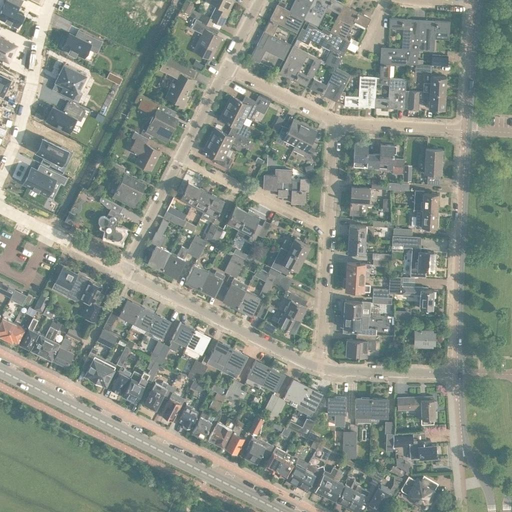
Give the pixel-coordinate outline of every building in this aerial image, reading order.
[(4,0),(0,9),(0,17),(17,26),(24,14),(16,10),(19,6),(6,0),(4,0)] [(119,1),(116,0),(76,0),(69,15),(105,31),(119,1)] [(188,14),(211,25),(213,20),(223,24),(230,10),(228,9),(229,6),(230,6),(233,1),(232,0),(208,0),(217,4),(210,17),(201,14),(191,9),(188,14)] [(289,11),(303,18),(312,0),(294,0),(289,10),(289,11)] [(339,13),(343,4),(334,0),(312,0),(303,18),(317,25),(326,7),(339,13)] [(296,32),(303,18),(289,11),(289,10),(283,7),(277,4),(263,31),(272,35),(278,23),(296,32)] [(339,13),(330,31),(329,31),(344,38),(353,20),(365,27),(370,18),(343,4),(339,13)] [(190,9),(182,5),(180,10),(188,14),(190,9)] [(194,48),(211,57),(215,49),(214,48),(219,38),(220,39),(220,38),(212,34),(215,28),(218,30),(194,17),(191,24),(193,25),(191,28),(203,34),(195,48),(194,47),(194,48)] [(389,27),(403,28),(402,48),(411,49),(417,49),(419,19),(389,18),(389,27)] [(449,21),(419,19),(417,49),(433,50),(434,30),(448,31),(449,21)] [(325,62),(335,67),(336,67),(349,41),(344,38),(329,31),(330,31),(323,27),(321,31),(316,28),(316,27),(308,23),(300,39),(300,40),(307,43),(310,38),(331,49),(325,62)] [(95,52),(100,41),(81,31),(78,38),(68,33),(65,38),(64,37),(60,44),(62,45),(61,46),(67,49),(66,51),(74,55),(75,53),(82,57),(87,48),(95,52)] [(283,59),(290,44),(272,35),(263,31),(250,57),(258,62),(265,49),(283,59)] [(0,55),(8,59),(15,44),(0,36),(0,55)] [(279,72),(306,86),(310,77),(298,71),(307,53),(296,47),(293,45),(279,72)] [(379,77),(389,78),(389,77),(390,64),(410,65),(410,64),(415,64),(416,64),(417,49),(411,49),(402,48),(381,47),(379,77)] [(432,54),(431,64),(446,65),(447,55),(432,54)] [(175,104),(184,108),(189,97),(189,96),(189,97),(187,96),(193,83),(189,81),(194,70),(166,56),(160,68),(176,76),(173,82),(171,81),(170,83),(172,83),(166,96),(177,101),(176,103),(175,103),(175,104)] [(59,71),(55,80),(63,84),(59,91),(77,100),(81,92),(77,91),(86,74),(63,63),(62,64),(61,64),(58,70),(59,71)] [(0,93),(2,94),(5,89),(5,88),(7,84),(8,84),(7,84),(10,78),(6,76),(2,74),(1,73),(1,74),(0,73),(0,66),(0,93)] [(336,67),(335,67),(326,85),(313,79),(309,87),(336,101),(350,74),(336,67)] [(344,105),(374,106),(374,97),(376,76),(359,75),(358,96),(344,95),(344,105)] [(430,75),(429,91),(445,92),(446,76),(430,75)] [(405,78),(389,77),(389,78),(388,97),(374,97),(374,106),(404,108),(405,78)] [(444,108),(445,92),(429,91),(428,108),(444,108)] [(143,129),(140,134),(148,138),(150,133),(156,136),(157,135),(165,139),(175,119),(167,115),(168,114),(167,113),(166,114),(165,115),(163,114),(167,107),(139,92),(135,100),(151,108),(150,109),(150,111),(151,114),(153,116),(154,117),(151,124),(150,123),(146,130),(143,129)] [(231,95),(225,106),(249,118),(255,108),(263,112),(269,101),(258,95),(255,101),(245,96),(242,101),(231,95)] [(62,110),(52,105),(46,119),(69,130),(75,118),(80,120),(85,110),(67,101),(62,110)] [(230,129),(243,135),(247,137),(250,132),(246,130),(251,119),(249,118),(225,106),(220,117),(233,123),(230,129)] [(281,144),(284,139),(295,145),(305,125),(304,124),(304,125),(294,120),(293,119),(288,129),(283,126),(283,125),(275,140),(281,144)] [(271,129),(277,132),(280,126),(274,123),(271,129)] [(305,125),(295,145),(292,149),(310,158),(317,143),(316,144),(311,141),(316,130),(315,130),(314,131),(304,126),(305,125)] [(247,137),(243,135),(230,129),(228,134),(214,127),(212,132),(211,132),(209,135),(210,136),(209,138),(228,147),(231,141),(239,144),(241,141),(244,143),(247,137)] [(159,151),(145,144),(148,138),(140,134),(134,131),(131,137),(135,139),(130,150),(133,151),(133,152),(135,153),(135,152),(140,154),(136,162),(150,169),(159,151)] [(47,156),(43,164),(62,173),(66,165),(60,162),(67,148),(42,137),(36,151),(47,156)] [(232,158),(224,154),(228,147),(209,138),(208,141),(207,140),(205,144),(206,144),(204,149),(214,154),(212,160),(227,168),(232,158)] [(366,167),(372,167),(373,153),(367,153),(368,143),(354,142),(353,162),(366,163),(366,167)] [(379,154),(373,153),(372,167),(379,168),(379,164),(386,164),(386,168),(392,168),(393,157),(393,153),(395,153),(396,145),(380,144),(379,154)] [(440,173),(442,148),(425,147),(424,172),(428,172),(427,183),(439,184),(440,173)] [(403,158),(393,157),(392,168),(392,172),(402,173),(403,158)] [(120,174),(124,167),(109,159),(106,167),(120,174)] [(38,190),(47,195),(55,179),(60,182),(63,184),(67,176),(49,167),(46,174),(36,169),(31,166),(23,183),(31,187),(31,188),(38,191),(38,190)] [(277,189),(277,195),(287,196),(287,191),(291,191),(290,202),(304,203),(305,191),(307,191),(307,178),(300,177),(299,181),(290,180),(291,170),(275,169),(274,174),(264,174),(263,188),(276,189),(277,189)] [(132,204),(142,184),(135,180),(135,179),(134,178),(134,180),(133,179),(132,180),(130,179),(131,177),(125,174),(118,189),(117,188),(113,196),(124,202),(124,200),(132,204)] [(191,204),(200,187),(187,181),(179,198),(191,204)] [(359,187),(351,186),(350,201),(349,201),(349,203),(350,203),(349,214),(357,215),(358,201),(368,202),(369,187),(359,187),(359,186),(359,187)] [(211,193),(200,187),(191,204),(203,210),(211,193)] [(422,209),(436,210),(437,193),(423,192),(424,190),(414,189),(413,208),(422,209)] [(223,199),(211,193),(203,210),(210,213),(208,216),(214,219),(223,199)] [(111,237),(111,238),(113,238),(116,238),(117,238),(118,238),(119,238),(120,237),(121,236),(121,235),(121,234),(121,233),(121,232),(121,231),(120,230),(119,229),(118,229),(116,229),(118,222),(122,214),(119,212),(122,207),(101,196),(99,198),(100,200),(107,207),(106,216),(104,215),(103,215),(102,215),(101,215),(100,215),(100,216),(99,216),(99,217),(98,218),(98,219),(98,220),(98,221),(99,222),(99,223),(100,223),(100,224),(105,226),(105,227),(105,228),(106,229),(107,229),(106,236),(111,237)] [(238,228),(247,211),(234,205),(226,221),(238,228)] [(436,219),(436,210),(422,209),(413,208),(413,213),(416,213),(415,228),(427,228),(427,226),(435,226),(436,225),(437,225),(437,219),(436,219)] [(163,216),(182,226),(185,220),(166,210),(163,216)] [(259,217),(247,211),(238,228),(236,233),(253,242),(257,234),(261,225),(256,222),(259,217)] [(155,245),(148,260),(162,267),(170,251),(171,249),(161,244),(162,241),(165,235),(162,233),(168,222),(162,219),(156,231),(150,242),(155,245)] [(182,226),(188,229),(190,223),(185,220),(182,226)] [(257,234),(263,237),(270,223),(264,220),(261,225),(257,234)] [(204,237),(210,240),(217,226),(211,223),(204,237)] [(349,224),(348,237),(365,238),(365,233),(364,233),(364,225),(349,224)] [(222,230),(223,228),(217,226),(210,240),(216,243),(219,237),(222,230)] [(432,268),(434,267),(435,253),(433,252),(433,251),(419,251),(419,246),(418,246),(418,236),(392,234),(392,242),(403,243),(402,245),(412,246),(410,275),(424,276),(425,269),(430,269),(431,270),(431,269),(432,269),(432,268)] [(176,255),(170,251),(162,267),(177,275),(185,259),(183,258),(187,251),(192,254),(200,238),(195,235),(188,249),(181,246),(176,255)] [(284,239),(281,246),(288,250),(303,258),(303,257),(305,257),(308,251),(306,251),(309,245),(304,242),(294,237),(291,243),(284,239)] [(364,244),(365,238),(348,237),(347,251),(363,252),(363,244),(364,244)] [(198,256),(206,241),(200,238),(192,254),(198,256)] [(278,251),(271,266),(278,269),(286,274),(290,267),(297,270),(303,258),(288,250),(281,246),(278,251)] [(224,270),(230,272),(238,257),(232,254),(224,270)] [(244,260),(238,257),(230,272),(236,275),(244,260)] [(364,263),(346,262),(346,275),(364,276),(368,277),(368,270),(370,270),(370,263),(364,263)] [(185,279),(200,286),(208,270),(193,263),(185,279)] [(72,298),(72,297),(78,286),(72,283),(77,274),(62,267),(55,281),(69,288),(66,295),(72,298)] [(222,278),(208,270),(200,286),(214,294),(222,278)] [(72,283),(78,286),(72,297),(76,298),(79,298),(87,302),(81,314),(94,321),(102,306),(96,303),(98,298),(99,296),(98,294),(97,294),(101,286),(88,280),(89,278),(78,272),(77,274),(72,283)] [(278,272),(275,277),(289,285),(292,279),(278,272)] [(270,273),(269,273),(262,288),(267,291),(275,276),(270,273)] [(363,284),(364,276),(346,275),(345,278),(343,278),(343,287),(345,287),(345,289),(357,290),(357,291),(358,291),(358,290),(363,290),(369,290),(369,284),(363,284)] [(432,289),(427,289),(427,286),(401,285),(402,276),(389,276),(388,292),(420,294),(419,307),(419,308),(420,308),(420,307),(425,308),(430,309),(430,308),(431,308),(432,308),(432,307),(433,290),(433,289),(432,289)] [(286,290),(289,285),(275,277),(272,283),(286,291),(286,290)] [(222,298),(237,305),(245,289),(231,282),(222,298)] [(0,289),(5,292),(8,286),(2,283),(0,287),(0,289)] [(388,297),(388,289),(373,288),(372,296),(388,297)] [(26,295),(14,289),(11,295),(23,302),(26,295)] [(260,296),(245,289),(237,305),(251,313),(260,296)] [(283,296),(290,299),(284,311),(299,319),(305,306),(301,304),(304,299),(286,290),(286,291),(283,296)] [(46,306),(50,297),(41,292),(33,309),(42,313),(46,306)] [(133,321),(133,322),(141,306),(140,306),(130,301),(130,302),(126,300),(127,299),(126,299),(118,314),(119,315),(120,313),(123,315),(123,317),(133,321)] [(343,312),(343,313),(361,314),(361,307),(368,308),(368,301),(344,300),(344,305),(342,305),(341,312),(343,312)] [(293,331),(299,319),(284,311),(263,301),(256,315),(262,318),(267,308),(282,316),(278,324),(293,331)] [(42,313),(51,318),(55,310),(46,306),(42,313)] [(145,333),(147,329),(155,313),(154,313),(144,308),(144,309),(140,307),(141,306),(133,322),(130,326),(145,333)] [(109,330),(117,313),(111,311),(103,327),(109,330)] [(155,313),(147,329),(145,333),(159,341),(161,336),(169,320),(158,315),(158,316),(155,314),(155,313)] [(356,328),(356,333),(376,334),(376,329),(368,328),(368,315),(361,314),(343,313),(342,327),(356,328)] [(0,335),(4,338),(4,337),(12,321),(2,316),(0,319),(0,335)] [(27,347),(28,347),(29,347),(37,332),(32,329),(37,319),(32,317),(19,343),(23,344),(22,345),(23,347),(26,348),(27,347)] [(38,351),(41,353),(54,327),(56,322),(52,320),(44,335),(39,332),(31,348),(33,349),(32,350),(33,351),(36,352),(37,352),(38,351)] [(54,327),(41,353),(44,355),(44,357),(47,358),(49,358),(49,357),(50,358),(58,342),(53,339),(61,322),(57,320),(56,322),(54,327)] [(24,327),(12,321),(4,337),(12,341),(12,339),(17,342),(24,327)] [(168,347),(174,350),(179,341),(186,345),(194,329),(180,321),(172,337),(169,342),(171,343),(168,347)] [(79,340),(82,334),(82,333),(69,327),(65,333),(79,340)] [(414,344),(431,345),(432,329),(414,329),(414,330),(410,330),(410,328),(406,328),(406,330),(399,340),(405,344),(410,337),(414,338),(414,344)] [(102,329),(99,334),(114,342),(117,336),(102,329)] [(186,345),(182,352),(197,359),(201,352),(209,336),(194,329),(186,345)] [(375,349),(375,341),(376,334),(356,333),(355,339),(346,338),(345,354),(357,355),(356,356),(366,357),(367,348),(375,349)] [(99,334),(96,340),(97,340),(111,347),(114,342),(99,334)] [(209,356),(206,362),(221,369),(232,348),(217,340),(209,356)] [(150,357),(155,360),(163,344),(158,342),(150,357)] [(168,347),(163,344),(155,360),(160,363),(168,347)] [(52,359),(66,366),(68,363),(70,358),(73,352),(59,345),(52,359)] [(232,348),(221,369),(235,376),(238,371),(246,355),(232,348)] [(121,366),(128,352),(123,349),(116,363),(121,366)] [(94,379),(95,379),(104,361),(105,359),(89,351),(82,366),(87,368),(85,373),(89,376),(89,377),(89,378),(92,380),(94,380),(94,379)] [(104,361),(95,379),(96,380),(95,380),(96,382),(99,383),(100,383),(101,382),(105,384),(114,367),(109,364),(111,361),(106,358),(105,359),(104,361)] [(248,376),(246,379),(260,385),(261,382),(269,366),(255,359),(247,375),(248,376)] [(148,373),(149,373),(146,380),(150,382),(160,363),(154,360),(148,373)] [(195,360),(186,376),(192,379),(201,363),(195,360)] [(201,363),(192,379),(198,382),(207,366),(201,363)] [(269,366),(261,382),(265,384),(276,390),(278,384),(284,374),(269,366)] [(124,368),(122,371),(119,369),(109,387),(114,389),(114,390),(114,391),(117,393),(119,392),(120,392),(131,372),(124,368)] [(129,397),(135,400),(146,380),(149,373),(148,373),(143,370),(141,374),(134,370),(122,394),(123,394),(124,396),(127,398),(129,397)] [(284,394),(299,401),(307,385),(292,378),(284,394)] [(224,395),(230,397),(238,381),(232,379),(224,395)] [(197,382),(193,380),(189,387),(194,389),(197,382)] [(154,410),(161,395),(164,397),(170,385),(163,381),(161,384),(155,381),(144,403),(149,405),(148,407),(148,409),(152,410),(154,410)] [(235,400),(243,384),(238,381),(230,397),(235,400)] [(307,385),(299,401),(296,406),(311,413),(321,393),(316,390),(317,388),(308,384),(307,386),(307,385)] [(175,387),(170,385),(164,397),(168,399),(161,413),(172,419),(183,398),(176,394),(175,397),(171,395),(175,387)] [(216,391),(210,388),(207,394),(213,397),(216,391)] [(209,407),(216,411),(224,395),(217,392),(209,407)] [(270,411),(271,411),(277,396),(272,394),(265,408),(270,411)] [(277,396),(271,411),(275,413),(276,414),(283,399),(277,396)] [(345,413),(345,397),(327,396),(327,412),(335,412),(334,424),(343,425),(344,413),(345,413)] [(421,399),(421,396),(397,397),(397,409),(421,408),(421,419),(434,418),(434,416),(436,416),(436,411),(434,411),(434,406),(436,406),(436,401),(434,401),(434,398),(433,398),(433,396),(425,396),(425,399),(421,399)] [(370,421),(371,416),(371,398),(355,397),(354,421),(370,421)] [(387,398),(371,398),(371,416),(387,416),(387,398)] [(187,428),(189,427),(198,411),(191,407),(191,406),(186,403),(177,419),(182,422),(182,423),(182,426),(187,428)] [(202,410),(192,431),(203,437),(211,421),(206,418),(209,413),(202,410)] [(214,426),(216,420),(217,421),(220,414),(215,412),(210,424),(214,426)] [(248,430),(254,433),(264,415),(257,412),(248,430)] [(300,433),(300,434),(306,437),(309,431),(314,421),(306,417),(301,426),(289,420),(286,426),(300,433)] [(230,429),(231,430),(234,424),(228,421),(226,425),(217,421),(216,420),(214,426),(208,438),(215,442),(216,443),(219,445),(221,444),(222,445),(230,429)] [(230,449),(231,450),(233,452),(235,451),(236,452),(244,437),(238,434),(241,427),(234,424),(231,430),(233,431),(225,446),(230,449)] [(284,426),(281,432),(286,435),(290,429),(284,426)] [(306,437),(315,441),(318,436),(309,431),(306,437)] [(425,457),(437,456),(435,444),(430,444),(429,439),(416,440),(413,441),(412,433),(392,434),(392,445),(409,443),(410,458),(419,457),(419,458),(421,457),(421,458),(425,458),(425,457)] [(256,461),(260,453),(267,456),(273,445),(258,438),(257,439),(252,436),(248,444),(249,445),(244,455),(249,458),(248,459),(254,462),(255,460),(256,461)] [(315,449),(316,448),(318,444),(313,441),(310,446),(315,449)] [(330,450),(318,444),(316,448),(323,452),(319,459),(324,462),(330,450)] [(274,471),(285,451),(275,446),(264,465),(269,468),(269,469),(272,471),(274,471)] [(292,455),(285,451),(274,471),(275,471),(275,472),(280,475),(280,474),(285,477),(294,459),(296,460),(298,457),(300,453),(296,451),(294,455),(292,455)] [(286,478),(296,483),(305,468),(308,463),(298,457),(296,460),(286,478)] [(308,463),(305,468),(296,483),(306,489),(317,470),(316,467),(308,463)] [(391,471),(398,475),(398,474),(401,470),(394,465),(391,471)] [(320,495),(322,492),(325,494),(337,469),(333,466),(329,473),(324,470),(313,492),(320,495)] [(342,471),(337,469),(325,494),(335,499),(343,483),(338,480),(342,471)] [(376,485),(383,472),(371,469),(368,474),(373,477),(370,481),(376,485)] [(406,493),(413,497),(412,499),(420,503),(420,504),(421,505),(421,506),(422,506),(423,506),(424,506),(425,506),(426,506),(426,505),(427,504),(427,502),(427,501),(434,489),(437,483),(427,478),(426,480),(422,477),(421,480),(416,477),(415,479),(408,475),(400,487),(400,488),(400,489),(401,489),(401,490),(407,493),(406,493)] [(393,483),(398,486),(402,478),(394,476),(393,484),(393,483)] [(337,499),(347,504),(355,489),(357,485),(358,482),(353,480),(350,486),(345,484),(337,499)] [(378,486),(368,502),(376,507),(379,506),(381,503),(384,504),(390,493),(393,495),(398,486),(393,483),(393,484),(390,489),(386,487),(384,490),(378,486)] [(357,485),(355,489),(347,504),(357,510),(362,500),(363,501),(369,491),(357,485)]
